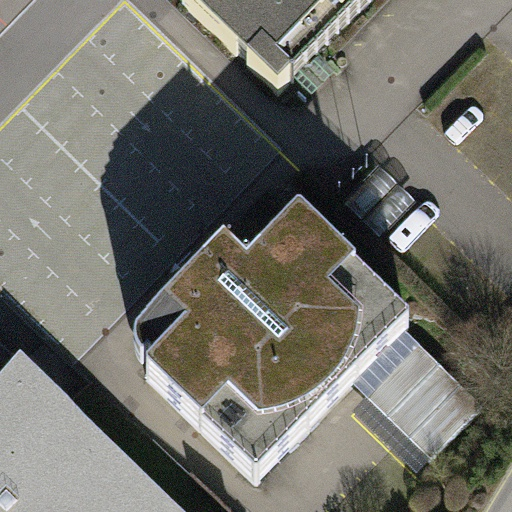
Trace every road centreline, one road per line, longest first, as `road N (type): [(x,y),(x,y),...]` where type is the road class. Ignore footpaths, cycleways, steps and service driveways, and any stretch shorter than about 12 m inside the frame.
road 1 (unknown): [(129,0),(249,116),(285,137),(316,143),(339,139),(368,119),(494,0)]
road 2 (unknown): [(0,270),(184,449),(266,511)]
